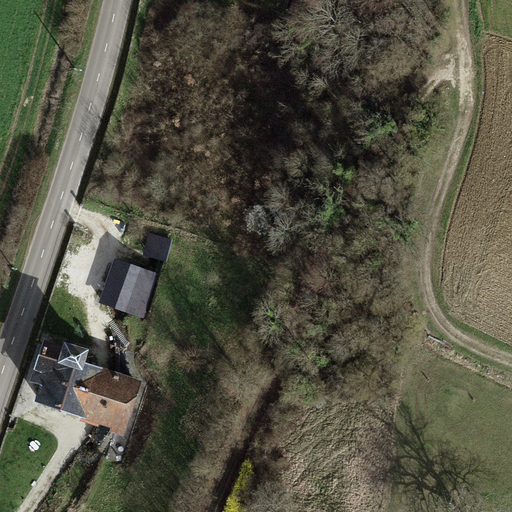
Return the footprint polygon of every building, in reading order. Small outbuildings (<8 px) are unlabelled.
[(159,256),(166,258),(170,241),(148,235),(145,248),(160,252),(159,256)] [(101,300),(139,313),(153,273),(138,268),(140,260),(133,258),(130,265),(116,260),(101,300)] [(46,383),(40,401),(114,424),(120,408),(129,411),(138,382),(84,365),(87,356),(84,355),(85,351),(68,346),(66,351),(46,344),(38,367),(49,371),(46,383)] [(35,379),(46,383),(49,371),(38,367),(35,379)] [(114,424),(123,427),(129,411),(120,408),(114,424)]
